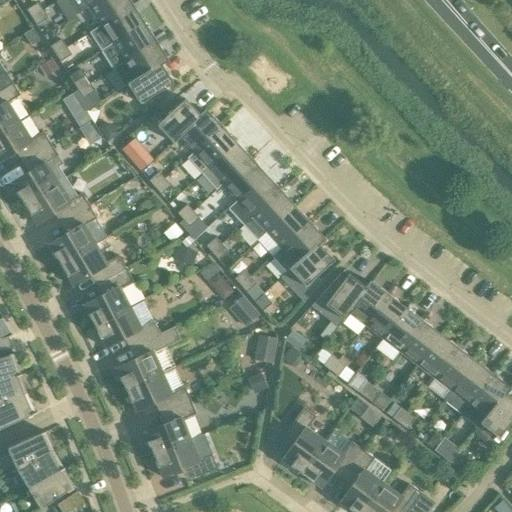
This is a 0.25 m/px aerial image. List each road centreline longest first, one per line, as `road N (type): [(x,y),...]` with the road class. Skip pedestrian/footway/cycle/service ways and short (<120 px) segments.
road 1 (residential): [(511,338),(376,227),(240,87),(210,67),(165,0)]
road 2 (residential): [(125,511),(82,403),(0,253)]
road 3 (residential): [(298,511),(248,475),(150,511)]
